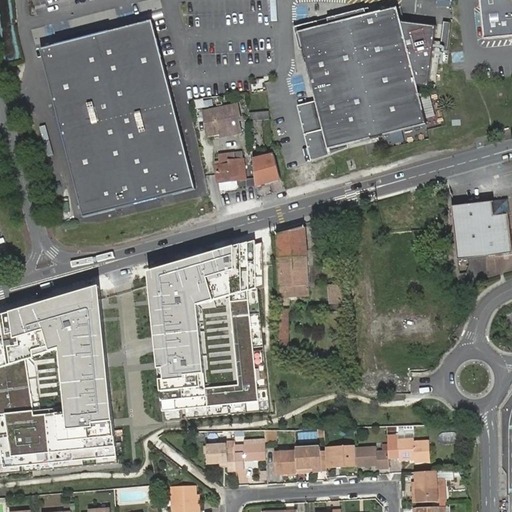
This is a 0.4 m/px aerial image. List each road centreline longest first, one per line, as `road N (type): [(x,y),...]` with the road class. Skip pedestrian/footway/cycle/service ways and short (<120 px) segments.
road 1 (secondary): [(114,260),(509,150)]
road 2 (residential): [(231,511),(241,494),(383,485),(394,511)]
road 3 (unclassified): [(0,107),(41,238)]
